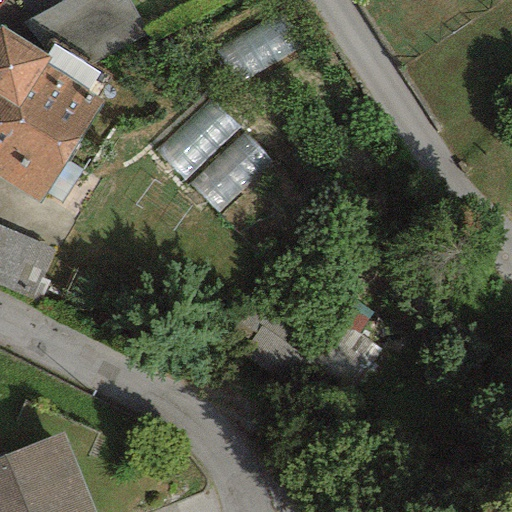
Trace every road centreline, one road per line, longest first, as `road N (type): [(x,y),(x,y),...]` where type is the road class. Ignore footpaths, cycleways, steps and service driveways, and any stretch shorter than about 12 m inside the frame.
road 1 (unclassified): [(325,0),(511,273)]
road 2 (residential): [(0,318),(162,404),(223,460),(252,511)]
